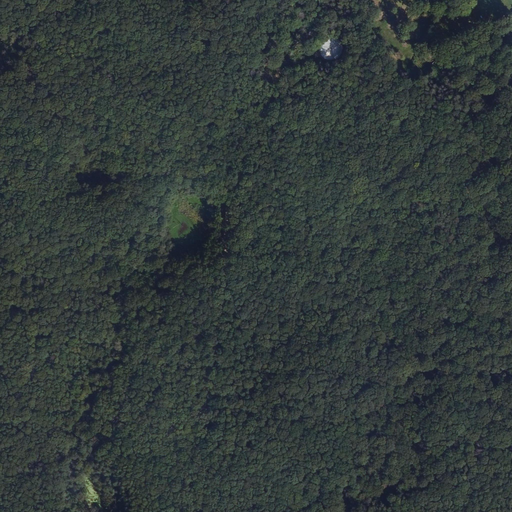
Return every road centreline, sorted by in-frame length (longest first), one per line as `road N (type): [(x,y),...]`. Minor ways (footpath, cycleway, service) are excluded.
road 1 (track): [(224,239),(511,331)]
road 2 (track): [(224,239),(188,511)]
road 3 (track): [(224,239),(250,137),(278,79),(294,0)]
road 4 (track): [(0,178),(59,202),(137,218)]
